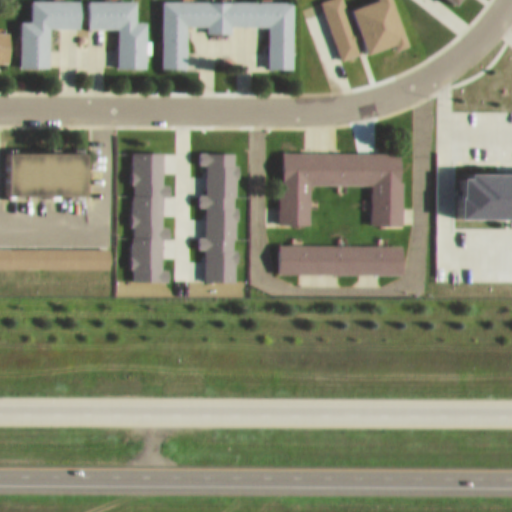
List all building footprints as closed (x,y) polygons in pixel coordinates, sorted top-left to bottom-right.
[(27,12),(27,0),(74,0),(74,18),(45,18),(45,58),(15,58),(16,11),(27,12)] [(113,19),(84,19),(84,0),(132,0),(132,11),(142,12),(142,59),(113,59),(113,19)] [(293,0),(293,59),(268,59),(268,15),(230,15),(230,22),(205,22),(205,15),(185,15),(185,58),(162,58),(162,0),(293,0)] [(392,0),(406,35),(394,40),(392,34),(364,44),(359,31),(356,32),(360,42),(338,51),(319,0),(343,0),(351,19),(355,18),(348,0),(392,0)] [(0,21),(0,55),(9,56),(9,22),(0,21)] [(278,142),(395,142),(395,170),(397,170),(397,214),(366,214),(366,174),(304,174),(304,214),(274,214),(274,171),(278,171),(278,142)] [(2,143),(80,143),(80,186),(2,186),(2,143)] [(130,258),(127,258),(127,247),(130,247),(130,216),(128,216),(128,204),(130,204),(130,172),(129,172),(129,161),(130,161),(130,143),(161,143),(161,175),(167,175),(167,186),(161,186),(161,217),(167,217),(167,228),(161,228),(161,259),(165,259),(165,271),(130,271),(130,258)] [(232,240),(234,240),(234,252),(232,252),(232,271),(201,271),(201,239),(197,239),(197,227),(201,227),(201,196),(195,196),(195,185),(201,185),(201,155),(198,155),(198,143),(232,143),(232,156),(235,156),(235,167),(232,167),(232,199),(236,199),(236,211),(232,211),(232,240)] [(274,235),(397,235),(397,263),(274,263),(274,235)] [(0,238),(106,238),(106,259),(0,259),(0,238)]
